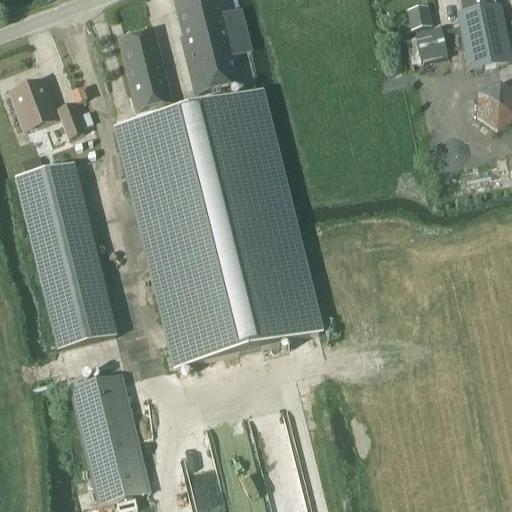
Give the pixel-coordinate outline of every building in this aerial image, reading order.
[(172,0),(172,1),(181,37),(183,43),(180,44),(195,100),(199,99),(237,89),(242,87),(235,60),(232,46),(242,43),(247,42),(242,25),(240,15),(238,16),(222,20),(222,17),(217,0),(172,0)] [(454,0),(455,5),(458,5),(461,17),(456,18),(468,75),(511,67),(500,9),(495,10),(493,0),(454,0)] [(429,18),(407,23),(410,36),(431,31),(429,18)] [(424,69),(448,63),(441,31),(417,36),(424,69)] [(171,108),(153,38),(118,47),(136,117),(171,108)] [(59,118),(55,120),(43,87),(10,99),(25,138),(58,126),(65,146),(84,139),(73,111),(58,117),(59,118)] [(511,130),(511,96),(499,88),(476,99),(475,124),(496,138),(511,130)] [(77,110),(85,106),(81,96),(73,99),(77,110)] [(258,98),(117,133),(177,374),(318,339),(258,98)] [(14,186),(57,356),(115,342),(73,171),(14,186)] [(121,382),(69,394),(97,510),(115,506),(116,511),(137,511),(135,501),(149,498),(121,382)]
